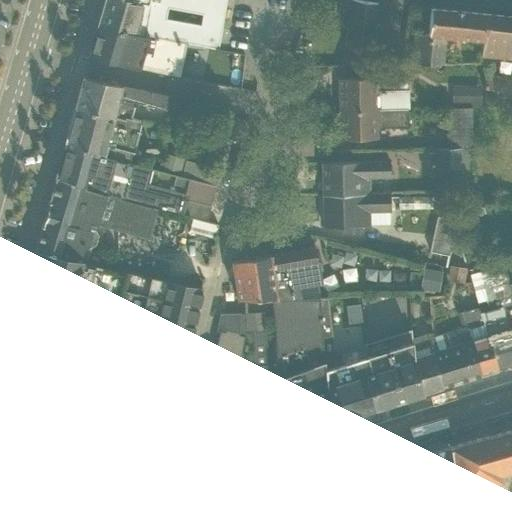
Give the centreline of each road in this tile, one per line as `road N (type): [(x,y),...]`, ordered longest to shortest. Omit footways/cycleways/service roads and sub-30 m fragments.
road 1 (residential): [(28,56),(276,108),(260,178),(232,198),(181,400),(177,452),(189,498)]
road 2 (secondary): [(511,397),(212,491)]
